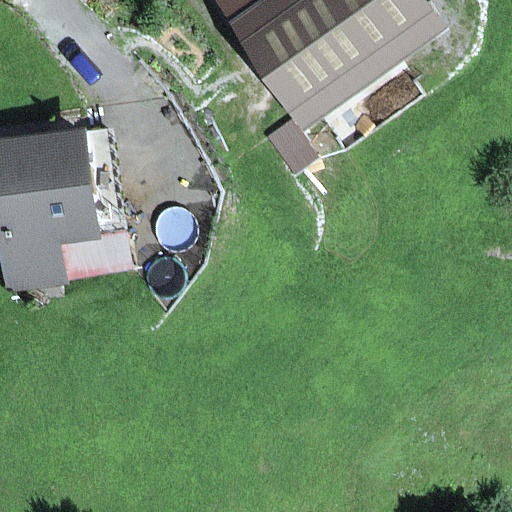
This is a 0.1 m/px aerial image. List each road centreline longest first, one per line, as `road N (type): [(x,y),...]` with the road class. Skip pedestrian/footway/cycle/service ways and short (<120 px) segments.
road 1 (track): [(44,0),(172,140)]
road 2 (motorway): [(405,0),(511,137)]
